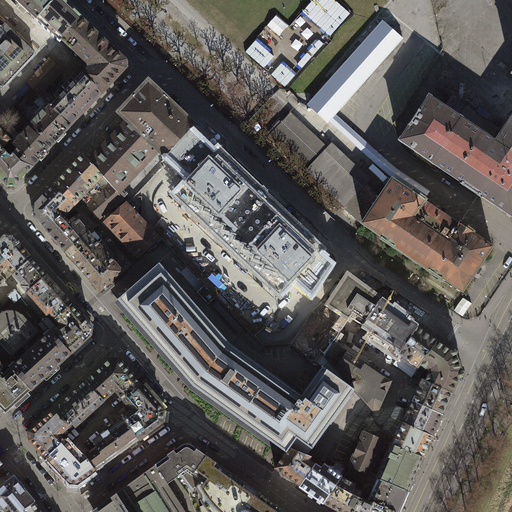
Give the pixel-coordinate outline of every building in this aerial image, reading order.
[(15,0),(37,20),(56,0),(15,0)] [(59,0),(56,0),(37,20),(56,38),(60,42),(62,40),(81,20),(76,15),(59,0)] [(334,0),(313,0),(303,12),(330,36),(350,14),(334,0)] [(289,26),(277,16),(269,26),(280,36),(289,26)] [(0,86),(1,88),(3,88),(5,87),(34,56),(35,54),(34,52),(0,19),(0,86)] [(88,66),(107,45),(81,20),(62,40),(88,66)] [(384,21),(308,105),(330,124),(336,116),(403,39),(384,21)] [(324,44),(319,40),(309,51),(313,56),(324,44)] [(274,57),(256,41),(246,52),(264,68),(274,57)] [(82,75),(102,94),(126,69),(125,62),(107,45),(88,66),(88,69),(82,75)] [(312,57),(307,53),(297,64),(302,68),(312,57)] [(61,72),(49,60),(34,75),(47,88),(61,72)] [(295,76),(281,64),(271,75),(285,87),(295,76)] [(47,88),(34,75),(27,84),(31,88),(39,96),(44,91),(47,88)] [(50,106),(70,128),(102,94),(82,75),(70,88),(66,84),(62,87),(66,91),(63,94),(64,95),(57,101),(44,91),(39,96),(50,106)] [(128,121),(89,162),(102,176),(111,186),(118,193),(159,150),(166,157),(191,131),(194,128),(187,121),(155,90),(149,84),(121,114),(127,120),(128,121)] [(39,96),(31,88),(24,96),(32,103),(39,96)] [(444,107),(491,139),(499,128),(452,96),(444,107)] [(511,117),(506,126),(507,126),(496,142),(491,139),(444,107),(429,97),(399,142),(402,144),(462,184),(461,184),(464,186),(478,196),(481,198),(481,197),(511,217),(511,117)] [(70,128),(50,106),(45,111),(45,110),(31,125),(52,147),(70,128)] [(14,107),(7,114),(14,121),(20,114),(14,107)] [(269,137),(309,174),(341,204),(344,208),(372,182),(333,143),(329,148),(291,113),(269,137)] [(22,116),(13,125),(20,132),(29,123),(22,116)] [(414,192),(425,200),(430,192),(400,172),(393,167),(336,116),(330,124),(394,179),(414,192)] [(52,147),(31,125),(17,139),(18,140),(13,145),(18,150),(34,166),(52,147)] [(0,159),(6,153),(3,149),(10,141),(0,130),(0,159)] [(312,295),(333,265),(324,257),(320,253),(323,250),(224,157),(218,151),(215,154),(200,140),(196,136),(191,131),(166,157),(171,162),(177,167),(190,179),(192,182),(189,185),(187,183),(176,195),(280,295),(292,283),(290,281),(293,278),(312,295)] [(15,187),(34,166),(18,150),(12,156),(9,156),(6,153),(0,159),(0,177),(8,187),(15,187)] [(55,183),(52,186),(74,207),(77,203),(90,189),(102,176),(89,162),(82,155),(55,183)] [(337,208),(341,204),(309,174),(305,178),(337,208)] [(412,194),(393,181),(363,225),(383,238),(382,240),(442,280),(443,279),(463,292),(492,248),(473,234),(474,233),(460,224),(451,218),(425,200),(414,192),(412,194)] [(344,208),(361,223),(379,197),(378,195),(381,190),(372,182),(344,208)] [(34,217),(46,230),(62,216),(63,217),(74,207),(52,186),(44,196),(35,204),(34,217)] [(111,186),(88,205),(91,209),(100,219),(123,198),(118,193),(111,186)] [(158,242),(162,239),(128,204),(106,223),(138,256),(156,240),(158,242)] [(68,223),(63,217),(62,216),(46,230),(57,242),(66,253),(89,233),(75,217),(68,223)] [(164,217),(158,223),(165,230),(171,225),(164,217)] [(123,272),(89,233),(66,253),(86,276),(100,292),(123,272)] [(0,272),(6,266),(14,275),(32,259),(12,237),(4,237),(0,241),(0,272)] [(24,289),(27,292),(46,276),(35,263),(32,259),(14,275),(17,279),(23,286),(22,286),(24,289)] [(193,386),(239,418),(271,374),(230,344),(160,263),(118,299),(161,348),(193,386)] [(348,275),(327,306),(349,320),(350,318),(363,325),(381,299),(348,275)] [(50,312),(55,319),(71,305),(68,301),(46,276),(27,292),(31,296),(47,315),(50,312)] [(402,352),(418,327),(381,299),(363,325),(402,352)] [(85,321),(71,305),(55,319),(60,325),(50,332),(71,354),(91,336),(91,328),(85,321)] [(324,355),(332,343),(333,343),(335,339),(336,340),(342,333),(341,332),(344,327),(346,324),(349,320),(327,306),(325,310),(323,313),(307,336),(313,342),(324,355)] [(27,352),(33,347),(28,341),(37,332),(21,315),(19,313),(15,311),(10,311),(6,311),(1,314),(0,314),(0,340),(13,355),(22,346),(27,352)] [(421,364),(438,341),(418,327),(402,352),(400,354),(419,368),(421,364)] [(33,347),(27,352),(10,368),(10,369),(31,391),(51,373),(71,354),(50,332),(50,331),(33,347)] [(426,380),(425,381),(453,393),(459,379),(459,378),(460,378),(463,377),(464,374),(461,372),(460,368),(459,362),(458,359),(456,356),(457,355),(458,352),(455,350),(452,350),(451,351),(438,341),(421,364),(422,365),(428,370),(429,373),(426,380)] [(324,355),(313,342),(302,352),(323,367),(354,389),(373,410),(379,409),(391,381),(365,365),(367,360),(361,356),(358,360),(333,343),(332,343),(324,355)] [(124,400),(141,385),(128,370),(119,360),(109,359),(86,381),(104,400),(115,390),(124,400)] [(302,396),(271,374),(239,418),(286,452),(290,447),(297,437),(313,448),(314,446),(322,452),(332,438),(324,432),(349,397),(352,393),(354,390),(354,389),(323,367),(320,371),(302,396)] [(4,374),(1,371),(0,372),(0,407),(2,410),(10,410),(31,391),(10,369),(4,374)] [(451,397),(453,393),(425,381),(423,380),(421,384),(419,387),(413,401),(443,415),(449,401),(451,397)] [(54,410),(69,427),(69,426),(70,426),(73,424),(75,427),(97,407),(100,404),(104,400),(86,381),(82,384),(79,387),(54,410)] [(141,385),(124,400),(132,410),(123,417),(124,418),(139,440),(163,422),(164,411),(155,401),(141,385)] [(413,401),(403,423),(433,436),(441,419),(443,415),(413,401)] [(46,458),(65,441),(60,435),(69,427),(54,410),(37,425),(30,432),(30,440),(46,458)] [(139,440),(124,418),(92,441),(96,447),(90,451),(87,453),(85,455),(96,471),(99,469),(102,466),(125,450),(139,440)] [(426,453),(433,436),(403,423),(394,444),(393,445),(424,458),(426,453)] [(350,466),(369,474),(381,446),(383,440),(364,432),(350,466)] [(308,454),(313,448),(297,437),(290,447),(308,454)] [(96,471),(85,455),(81,458),(65,440),(65,441),(46,458),(60,472),(70,483),(78,484),(96,471)] [(421,463),(424,458),(393,445),(394,444),(392,443),(390,449),(377,478),(408,491),(421,463)] [(285,511),(278,506),(225,469),(212,459),(207,455),(192,445),(190,444),(187,444),(185,444),(183,444),(173,452),(165,458),(160,461),(156,464),(168,483),(173,480),(178,476),(181,473),(193,489),(195,487),(198,492),(200,495),(204,500),(206,504),(209,507),(213,511),(285,511)] [(369,474),(377,478),(390,449),(381,446),(369,474)] [(294,481),(300,485),(315,464),(309,460),(311,455),(308,454),(290,447),(286,452),(275,468),(294,481)] [(185,511),(168,483),(156,464),(111,497),(93,510),(94,511),(185,511)] [(318,498),(324,502),(342,477),(324,465),(322,469),(315,464),(300,485),(318,498)] [(398,511),(406,496),(408,491),(377,478),(369,474),(350,466),(347,474),(365,482),(366,480),(377,483),(370,499),(397,511),(398,511)] [(342,511),(352,511),(359,498),(360,498),(362,493),(354,489),(356,485),(342,477),(324,502),(342,511)] [(0,489),(0,503),(7,511),(19,511),(34,502),(25,491),(14,478),(0,489)] [(397,511),(370,499),(368,502),(360,498),(359,498),(352,511),(397,511)] [(40,511),(34,502),(19,511),(40,511)]
